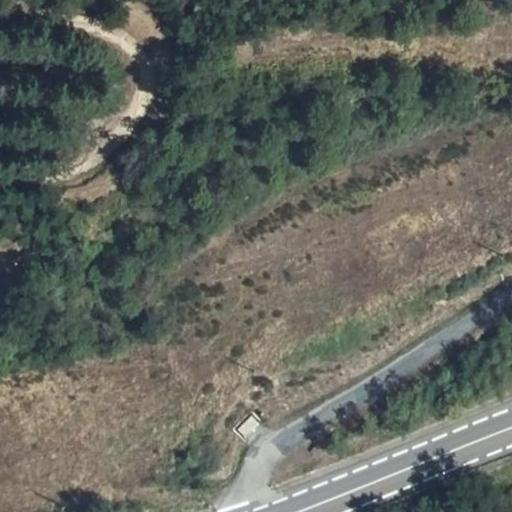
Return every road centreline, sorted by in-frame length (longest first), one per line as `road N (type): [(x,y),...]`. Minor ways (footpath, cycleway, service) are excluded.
road 1 (unclassified): [(511,295),(260,458),(249,484),(250,511)]
road 2 (secondary): [(511,426),(293,511)]
